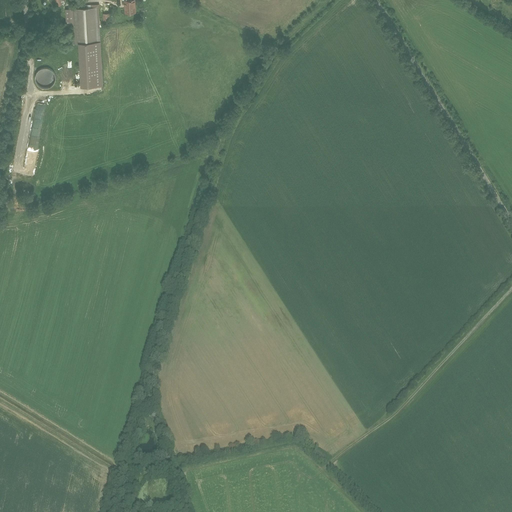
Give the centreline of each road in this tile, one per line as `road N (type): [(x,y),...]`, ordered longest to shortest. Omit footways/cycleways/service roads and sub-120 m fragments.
road 1 (unclassified): [(108,511),(238,110),(344,0)]
road 2 (unclassified): [(511,218),(377,0)]
road 3 (unclassified): [(0,159),(28,27),(25,0)]
